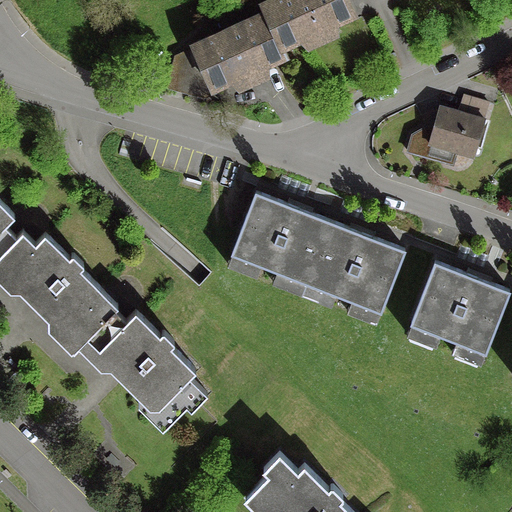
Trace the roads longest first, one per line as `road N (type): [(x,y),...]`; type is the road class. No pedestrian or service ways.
road 1 (residential): [(15,71),(312,162)]
road 2 (residential): [(312,162),(371,108),(511,40)]
road 3 (residential): [(312,162),(511,233)]
